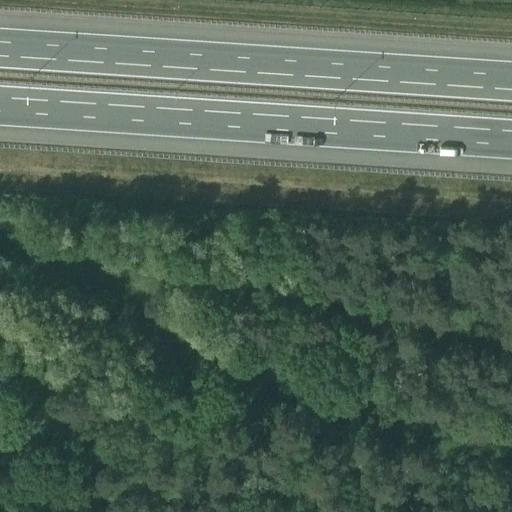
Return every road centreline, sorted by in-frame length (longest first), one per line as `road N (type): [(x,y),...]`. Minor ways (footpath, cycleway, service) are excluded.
road 1 (motorway): [(511,82),(0,48)]
road 2 (motorway): [(0,106),(511,139)]
